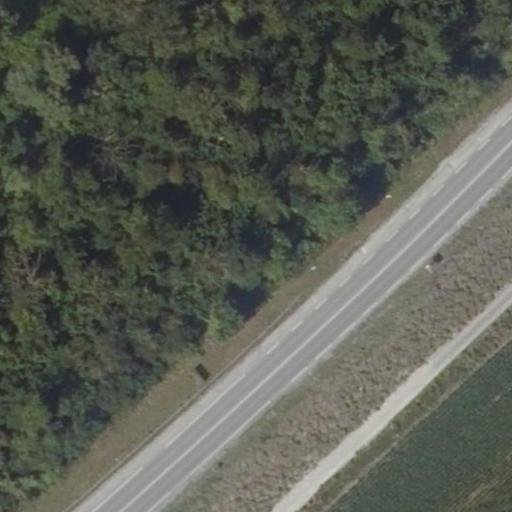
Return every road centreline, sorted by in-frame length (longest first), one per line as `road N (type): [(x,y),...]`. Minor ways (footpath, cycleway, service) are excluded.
road 1 (secondary): [(511,142),(118,511)]
road 2 (track): [(511,297),(282,511)]
